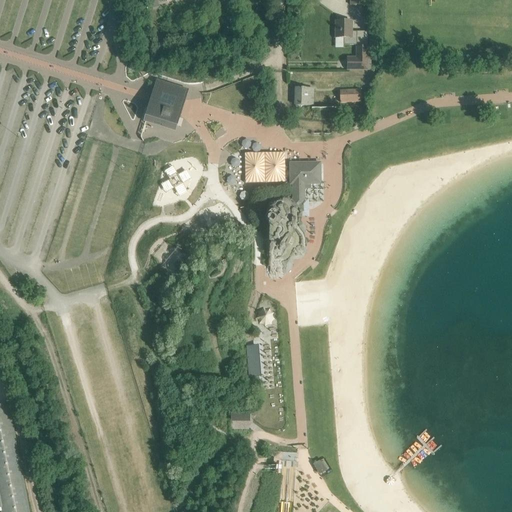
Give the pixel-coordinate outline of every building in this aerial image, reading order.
[(148,0),(150,8),(159,7),(158,0),(148,0)] [(336,21),(336,38),(341,38),(343,38),(343,45),(353,45),(356,45),(357,45),(357,32),(352,32),(352,21),(346,21),(336,21)] [(346,57),(346,71),(368,71),(368,70),(371,70),(371,53),(369,53),(369,46),(367,46),(356,46),(355,57),(346,57)] [(150,105),(146,120),(175,129),(179,114),(181,107),(184,100),(186,91),(158,82),(155,92),(153,98),(150,105)] [(295,88),(295,105),(313,106),(313,96),(314,89),(305,89),(295,88)] [(362,102),(362,89),(341,90),(341,103),(362,102)] [(266,139),(269,140),(272,140),(275,138),(276,135),(275,132),(273,129),(270,128),(267,129),(265,131),(264,134),(264,137),(266,139)] [(302,246),(301,217),(309,218),(309,210),(309,200),(304,202),(304,184),(320,184),(320,164),(291,164),(291,184),(294,184),(294,202),(269,203),(270,264),(282,264),(284,264),(286,263),(288,262),(294,252),(296,251),(298,251),(300,250),(301,249),(302,246)] [(190,179),(187,170),(177,174),(174,166),(165,169),(168,181),(162,183),(165,192),(175,188),(177,194),(186,192),(182,182),(190,179)] [(237,187),(253,189),(256,172),(240,169),(237,187)] [(257,344),(246,345),(249,377),(259,376),(257,344)] [(29,511),(9,404),(0,405),(0,503),(1,508),(1,511),(29,511)] [(251,411),(232,412),(232,420),(251,420),(251,411)] [(283,452),(283,460),(297,460),(297,452),(283,452)] [(322,460),(314,464),(320,475),(328,470),(322,460)] [(390,487),(393,487),(395,486),(396,483),(395,481),(393,479),(390,479),(388,481),(387,484),(388,486),(390,487)] [(307,511),(320,505),(308,480),(295,487),(307,511)]
